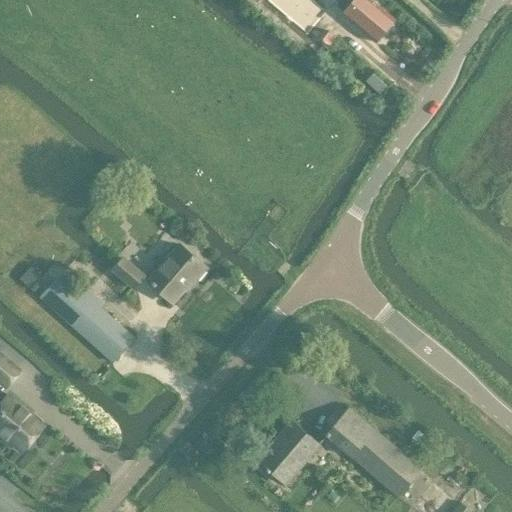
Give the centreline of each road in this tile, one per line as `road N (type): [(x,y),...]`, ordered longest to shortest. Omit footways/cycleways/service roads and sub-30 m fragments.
road 1 (unclassified): [(102,511),(242,345),(327,270)]
road 2 (tertiary): [(327,270),(499,0)]
road 3 (tertiary): [(511,426),(327,270)]
